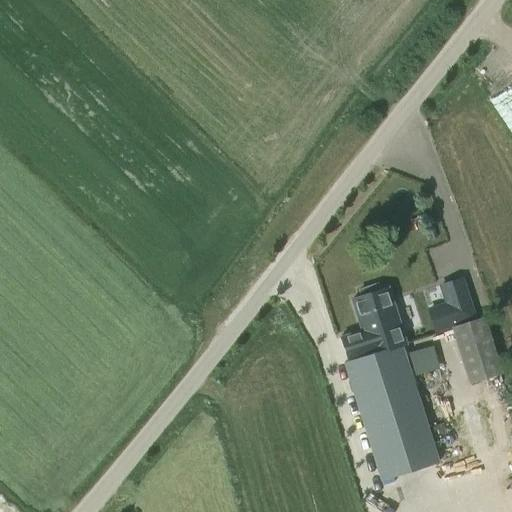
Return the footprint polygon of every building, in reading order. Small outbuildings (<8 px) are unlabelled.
[(511,87),(499,96),(511,117),(511,87)] [(455,321),(475,315),(461,278),(439,284),(445,304),(426,309),(432,328),(455,321)] [(361,330),(339,337),(347,363),(342,365),(379,481),(437,463),(404,360),(400,347),(404,346),(385,288),(351,299),(361,330)] [(486,320),(455,329),(470,383),(501,375),(486,320)] [(480,407),(436,421),(448,459),(493,445),(480,407)]
